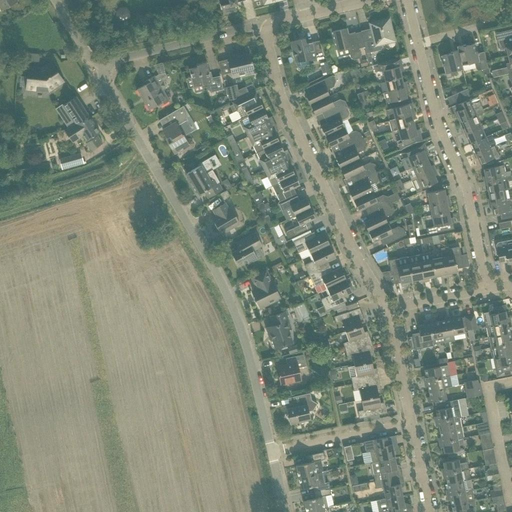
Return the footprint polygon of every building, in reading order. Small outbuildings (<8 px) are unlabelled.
[(0,0),(0,8),(1,11),(18,1),(17,0),(0,0)] [(245,0),(220,0),(222,5),(221,5),(223,14),(236,11),(235,5),(237,2),(245,0)] [(363,42),(366,52),(369,66),(373,65),(369,53),(381,50),(380,45),(395,41),(389,18),(369,23),(373,39),(363,42)] [(361,58),(357,42),(355,32),(348,34),(347,28),(332,32),(335,42),(337,50),(348,48),(350,57),(354,60),(361,58)] [(511,29),(495,33),(499,50),(506,48),(508,56),(511,54),(511,29)] [(304,39),(290,42),(295,62),(296,67),(301,68),(310,64),(309,62),(324,59),(319,41),(312,42),(305,44),(304,39)] [(457,47),(457,51),(458,50),(462,66),(479,62),(481,70),(488,68),(486,62),(484,52),(477,53),(475,44),(473,44),(471,43),(469,43),(468,45),(465,46),(465,45),(457,47)] [(450,73),(463,70),(462,66),(458,50),(457,51),(450,52),(451,53),(441,56),(446,79),(452,77),(450,73)] [(39,54),(24,53),(24,60),(36,61),(36,57),(39,57),(39,54)] [(254,72),(252,63),(252,61),(251,61),(249,54),(236,57),(236,55),(227,57),(232,77),(254,72)] [(403,71),(402,65),(401,66),(399,60),(400,59),(373,65),(375,72),(382,70),(385,81),(401,77),(400,72),(403,71)] [(327,61),(320,63),(323,75),(331,73),(327,61)] [(43,69),(28,67),(26,89),(35,90),(36,84),(47,85),(49,91),(63,81),(51,63),(43,69)] [(189,69),(191,78),(186,79),(189,88),(202,85),(203,87),(211,92),(223,89),(222,86),(220,76),(209,79),(207,73),(209,72),(206,63),(196,65),(197,67),(189,69)] [(165,73),(158,74),(162,81),(168,78),(165,73)] [(333,75),(320,81),(306,88),(308,92),(309,91),(310,93),(305,95),(310,106),(330,96),(327,90),(334,87),(335,81),(333,75)] [(161,86),(160,86),(154,76),(143,82),(145,85),(136,90),(149,110),(157,106),(158,108),(169,101),(163,91),(164,91),(165,88),(164,86),(161,86)] [(403,82),(401,77),(385,81),(388,91),(407,87),(406,81),(403,82)] [(230,100),(236,98),(233,86),(227,87),(230,100)] [(408,92),(407,87),(388,91),(389,98),(386,99),(385,101),(386,103),(397,101),(406,98),(405,93),(408,92)] [(456,94),(459,100),(469,96),(467,89),(456,94)] [(495,94),(488,96),(490,105),(498,103),(495,94)] [(250,96),(241,101),(233,104),(240,120),(263,109),(259,99),(252,102),(250,96)] [(333,103),(330,96),(310,106),(315,116),(324,112),(326,117),(348,107),(345,101),(340,99),(333,103)] [(479,107),(481,105),(479,102),(477,96),(465,101),(456,105),(459,110),(455,112),(460,123),(462,122),(476,116),(482,113),(479,107)] [(81,104),(76,97),(63,105),(63,104),(55,109),(68,128),(69,128),(75,123),(77,126),(90,118),(81,104)] [(414,114),(413,109),(411,103),(386,110),(387,115),(393,113),(395,119),(414,114)] [(164,129),(162,130),(167,138),(169,141),(167,142),(174,153),(182,149),(184,152),(189,149),(190,148),(193,146),(194,143),(192,139),(188,138),(186,140),(183,136),(191,132),(185,122),(191,119),(189,116),(183,106),(168,115),(173,124),(164,129)] [(350,113),(348,107),(326,117),(329,123),(320,127),(325,137),(345,128),(342,122),(349,118),(350,113)] [(220,108),(216,110),(212,112),(215,118),(223,115),(220,108)] [(268,119),(263,109),(240,120),(248,136),(265,128),(262,122),(268,119)] [(416,119),(414,114),(395,119),(389,121),(391,131),(398,130),(414,125),(413,120),(416,119)] [(481,126),(476,116),(462,122),(464,128),(462,129),(464,133),(481,126)] [(100,132),(90,118),(77,126),(75,123),(69,128),(68,128),(64,131),(72,143),(83,136),(87,142),(86,143),(91,151),(102,144),(96,135),(100,132)] [(415,130),(414,125),(398,130),(401,140),(396,142),(399,150),(422,141),(419,129),(415,130)] [(485,137),(481,126),(464,133),(466,138),(468,137),(471,143),(485,137)] [(268,135),(265,128),(248,136),(256,153),(279,142),(274,132),(268,135)] [(348,134),(345,128),(325,137),(330,147),(339,143),(341,149),(363,139),(360,133),(355,131),(348,134)] [(491,134),(485,137),(471,143),(473,149),(471,150),(473,154),(490,147),(494,145),(495,145),(491,134)] [(225,138),(228,146),(236,142),(232,135),(225,138)] [(365,145),(363,139),(341,149),(344,154),(335,159),(340,169),(359,160),(356,153),(364,150),(365,145)] [(384,140),(379,142),(382,150),(387,148),(384,140)] [(239,149),(236,142),(228,146),(231,152),(239,149)] [(284,152),(279,142),(256,153),(264,170),(281,162),(278,155),(284,152)] [(428,154),(424,143),(398,154),(401,160),(407,157),(412,168),(428,161),(425,155),(428,154)] [(494,145),(490,147),(473,154),(475,159),(477,158),(480,164),(494,158),(496,159),(499,158),(494,145)] [(81,154),(65,158),(68,168),(83,164),(81,154)] [(200,163),(201,165),(186,174),(198,194),(203,191),(208,198),(222,190),(218,183),(220,182),(219,181),(219,182),(211,168),(213,167),(208,158),(200,163)] [(247,167),(244,159),(236,162),(240,170),(247,167)] [(379,166),(377,169),(375,164),(370,163),(362,166),(359,160),(340,169),(345,179),(354,175),(356,180),(354,181),(355,181),(376,171),(385,167),(382,163),(380,164),(379,166)] [(416,178),(435,170),(433,165),(430,166),(428,161),(412,168),(406,170),(411,180),(416,178)] [(267,177),(261,180),(266,189),(272,186),(295,175),(291,167),(290,165),(284,168),(281,163),(281,162),(264,170),(265,171),(267,177)] [(505,172),(503,165),(499,166),(483,169),(485,176),(483,177),(484,181),(511,176),(510,171),(505,172)] [(437,175),(435,170),(416,178),(421,189),(437,182),(434,176),(437,175)] [(379,177),(376,171),(355,181),(357,187),(349,191),(353,201),(373,192),(370,186),(377,182),(379,177)] [(300,185),(295,175),(272,186),(279,202),(287,198),(296,194),(293,188),(300,185)] [(254,184),(250,176),(244,179),(247,185),(248,187),(254,184)] [(511,180),(511,179),(511,176),(484,181),(485,186),(487,185),(488,192),(504,189),(510,188),(508,181),(511,180)] [(511,187),(510,188),(504,189),(488,192),(489,199),(487,199),(488,204),(506,200),(511,198),(511,187)] [(444,189),(434,191),(427,193),(429,204),(449,200),(448,195),(445,196),(444,189)] [(223,201),(230,197),(227,190),(220,194),(223,201)] [(396,193),(388,197),(383,195),(376,198),(373,192),(353,201),(358,211),(367,207),(370,213),(391,203),(399,199),(396,193)] [(297,196),(288,200),(280,204),(283,210),(291,207),(295,216),(311,209),(306,199),(300,202),(297,196)] [(511,198),(506,200),(488,204),(489,208),(491,208),(493,215),(499,213),(501,220),(511,217),(511,198)] [(450,206),(449,200),(429,204),(432,215),(448,212),(447,206),(450,206)] [(263,202),(256,205),(260,212),(263,211),(266,209),(264,204),(263,202)] [(225,203),(221,205),(213,210),(216,217),(213,219),(215,223),(214,223),(218,231),(219,230),(222,234),(239,224),(230,208),(229,209),(225,203)] [(394,209),(391,203),(370,213),(372,219),(364,223),(368,233),(388,224),(385,217),(392,214),(394,209)] [(315,219),(311,209),(295,216),(299,225),(292,229),(286,231),(285,234),(288,238),(295,235),(312,227),(309,222),(315,219)] [(268,215),(266,216),(263,211),(260,212),(268,229),(273,226),(268,215)] [(442,225),(454,223),(453,217),(450,218),(448,212),(432,215),(434,227),(427,228),(428,234),(443,231),(442,225)] [(510,221),(498,223),(499,229),(511,227),(510,221)] [(391,230),(388,224),(368,233),(373,243),(382,239),(385,245),(406,235),(403,228),(398,227),(391,230)] [(273,226),(268,229),(273,241),(276,246),(280,245),(286,242),(283,236),(279,238),(273,226)] [(255,232),(247,237),(235,244),(238,250),(231,253),(233,256),(232,257),(235,262),(236,261),(239,267),(246,262),(248,264),(256,260),(258,259),(253,251),(262,246),(255,232)] [(311,233),(302,237),(293,242),(298,252),(299,253),(306,249),(309,256),(330,246),(324,234),(314,238),(311,233)] [(511,264),(511,245),(505,247),(505,243),(502,242),(497,243),(496,245),(499,264),(506,262),(507,265),(511,264)] [(336,258),(330,246),(309,256),(312,262),(305,265),(304,266),(309,276),(327,268),(325,263),(336,258)] [(459,247),(450,249),(448,247),(440,249),(442,257),(446,277),(451,276),(451,273),(457,272),(456,269),(463,267),(459,247)] [(446,277),(442,257),(431,260),(434,277),(440,275),(441,279),(446,277)] [(412,281),(409,264),(398,266),(397,259),(388,261),(390,271),(392,271),(394,284),(400,283),(401,286),(407,285),(406,282),(412,281)] [(434,277),(431,260),(420,262),(424,282),(429,281),(428,278),(434,277)] [(424,282),(420,262),(409,264),(412,281),(418,280),(419,283),(424,282)] [(330,273),(327,268),(309,276),(314,287),(315,287),(322,284),(325,290),(346,280),(340,268),(330,273)] [(266,270),(260,273),(251,277),(257,289),(252,291),(254,296),(254,298),(254,300),(254,301),(256,302),(257,303),(260,308),(280,299),(272,282),(266,270)] [(352,292),(346,280),(325,290),(328,296),(321,299),(321,301),(326,311),(344,302),(341,297),(352,292)] [(494,314),(490,314),(492,325),(510,322),(509,317),(506,317),(504,305),(498,307),(493,308),(494,314)] [(359,308),(350,311),(334,317),(336,324),(342,322),(345,332),(362,326),(360,320),(363,318),(359,308)] [(291,329),(289,323),(285,312),(280,314),(270,317),(273,326),(266,328),(270,340),(272,339),(275,349),(285,345),(293,343),(288,330),(291,329)] [(464,317),(466,327),(467,330),(471,330),(477,329),(476,325),(474,315),(464,317)] [(455,316),(450,317),(453,335),(464,333),(461,317),(455,319),(455,316)] [(453,335),(450,317),(445,318),(445,321),(440,322),(443,337),(453,335)] [(443,337),(440,322),(434,323),(434,320),(428,321),(433,344),(444,342),(443,337)] [(433,344),(428,321),(424,322),(424,325),(418,326),(420,333),(412,334),(415,350),(417,349),(434,346),(433,344)] [(511,327),(510,322),(492,325),(488,326),(486,327),(488,337),(489,337),(494,336),(510,333),(509,327),(511,327)] [(364,332),(362,326),(345,332),(348,341),(343,343),(345,350),(371,343),(367,331),(364,332)] [(511,338),(510,333),(494,336),(489,337),(491,348),(496,347),(511,343),(511,338)] [(374,355),(371,343),(345,350),(346,357),(352,356),(354,366),(372,362),(370,356),(374,355)] [(511,343),(496,347),(491,348),(492,350),(490,350),(492,357),(493,357),(494,358),(499,357),(511,354),(511,343)] [(300,380),(298,368),(305,367),(305,362),(302,354),(300,355),(290,357),(292,364),(277,368),(281,384),(290,382),(300,380)] [(511,354),(499,357),(494,358),(497,376),(511,373),(511,354)] [(373,369),(372,362),(354,366),(356,376),(351,377),(352,384),(379,379),(377,368),(373,369)] [(450,376),(447,365),(424,370),(425,376),(422,376),(423,381),(442,378),(450,376)] [(452,386),(450,376),(442,378),(423,381),(424,386),(427,386),(428,391),(444,388),(452,386)] [(381,389),(379,379),(352,384),(353,391),(359,390),(361,400),(379,397),(377,390),(381,389)] [(481,389),(480,383),(477,383),(477,380),(467,382),(468,386),(465,386),(466,392),(481,389)] [(446,399),(444,388),(428,391),(430,397),(427,397),(428,403),(434,401),(435,404),(446,402),(446,399)] [(483,395),(481,389),(466,392),(467,398),(483,395)] [(295,407),(287,409),(288,414),(286,417),(289,419),(290,424),(310,419),(309,411),(312,411),(317,404),(311,400),(310,393),(297,396),(299,403),(294,404),(295,407)] [(380,403),(379,397),(361,400),(363,410),(357,411),(360,422),(375,419),(374,415),(386,413),(383,402),(380,403)] [(461,417),(457,400),(446,402),(435,404),(436,410),(435,410),(437,416),(434,417),(435,422),(459,417),(461,417)] [(488,422),(487,415),(486,411),(480,413),(482,423),(488,422)] [(461,428),(459,417),(435,422),(436,427),(439,426),(440,432),(455,429),(461,428)] [(490,433),(488,422),(482,423),(483,424),(476,425),(478,435),(479,435),(490,433)] [(463,438),(461,428),(455,429),(440,432),(441,437),(438,438),(439,443),(461,438),(463,438)] [(493,448),(490,433),(479,435),(482,450),(493,448)] [(389,444),(387,437),(364,442),(366,453),(370,452),(372,463),(378,462),(395,458),(392,444),(389,444)] [(464,454),(461,438),(439,443),(440,448),(443,447),(444,453),(447,453),(448,457),(464,454)] [(496,463),(493,448),(482,450),(485,465),(489,465),(496,463)] [(307,463),(296,466),(298,477),(316,473),(321,472),(323,472),(320,460),(325,459),(323,452),(305,456),(307,463)] [(397,470),(395,458),(378,462),(372,463),(371,463),(373,474),(375,481),(395,477),(393,470),(397,470)] [(467,462),(459,464),(458,459),(443,463),(444,468),(441,469),(442,474),(460,470),(466,469),(468,469),(467,462)] [(498,474),(496,463),(489,465),(489,468),(490,468),(488,469),(486,471),(487,476),(498,474)] [(470,479),(468,469),(466,469),(460,470),(442,474),(443,479),(446,478),(447,484),(470,479)] [(316,473),(298,477),(301,489),(312,487),(313,492),(330,489),(328,483),(324,483),(321,472),(316,473)] [(396,484),(395,477),(375,481),(376,489),(383,487),(385,499),(402,495),(400,484),(396,484)] [(471,479),(470,479),(447,484),(448,490),(445,490),(446,495),(465,491),(472,490),(473,490),(471,479)] [(503,495),(501,484),(492,486),(493,490),(490,491),(491,497),(503,495)] [(333,506),(331,495),(330,489),(313,492),(315,498),(304,501),(306,511),(308,511),(324,508),(333,506)] [(474,501),(472,490),(465,491),(446,495),(447,500),(450,500),(451,505),(467,502),(474,501)] [(380,511),(374,511),(402,511),(401,507),(404,507),(404,504),(404,503),(402,495),(385,499),(378,500),(380,511)] [(503,511),(506,511),(503,495),(491,497),(492,503),(495,503),(497,511),(503,511)] [(453,511),(450,511),(449,511),(475,511),(474,507),(475,507),(474,501),(467,502),(451,505),(453,511)]
